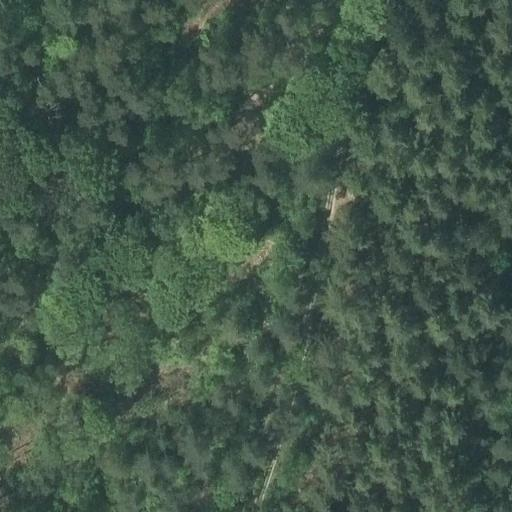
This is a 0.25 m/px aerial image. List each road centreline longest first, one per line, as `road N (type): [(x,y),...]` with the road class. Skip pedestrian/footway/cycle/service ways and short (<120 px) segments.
road 1 (track): [(333,0),(0,446)]
road 2 (track): [(244,511),(381,0)]
